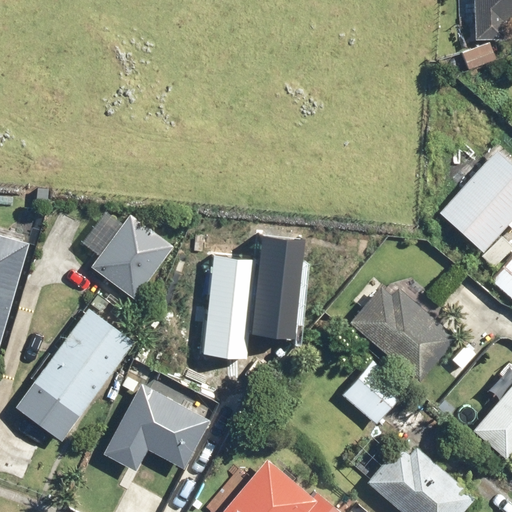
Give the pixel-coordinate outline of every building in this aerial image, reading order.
[(511,0),(468,0),(468,24),(468,34),(504,35),(504,25),(511,25),(511,0)] [(462,52),(467,68),(495,60),(490,43),(462,52)] [(511,153),(500,142),(438,208),(482,249),(511,216),(511,153)] [(132,300),(170,247),(127,216),(88,269),(132,300)] [(0,233),(0,342),(28,241),(0,233)] [(213,252),(203,350),(244,355),(246,333),(295,338),(306,239),(260,234),(258,256),(213,252)] [(511,256),(491,280),(511,298),(511,256)] [(378,273),(343,318),(418,375),(453,330),(378,273)] [(132,345),(84,307),(27,380),(74,417),(132,345)] [(374,418),(405,385),(373,355),(342,389),(374,418)] [(133,464),(145,440),(187,460),(210,411),(135,376),(101,449),(133,464)] [(511,377),(473,422),(502,448),(511,436),(511,377)] [(414,427),(366,480),(400,511),(466,511),(485,492),(414,427)] [(349,511),(311,479),(302,489),(262,455),(212,511),(349,511)]
